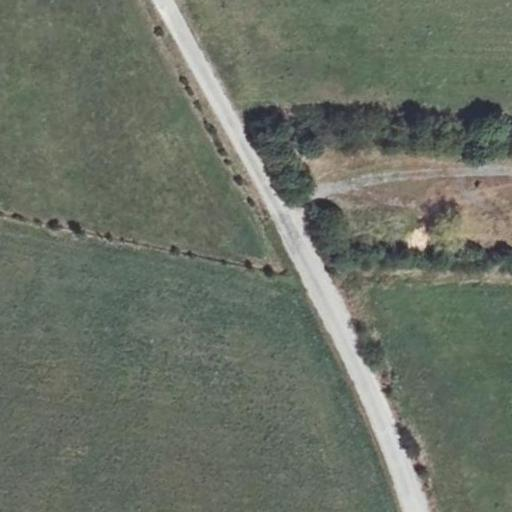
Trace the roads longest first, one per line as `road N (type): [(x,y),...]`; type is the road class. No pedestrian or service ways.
road 1 (unclassified): [(276,206),(399,449),(417,511)]
road 2 (track): [(166,0),(276,206)]
